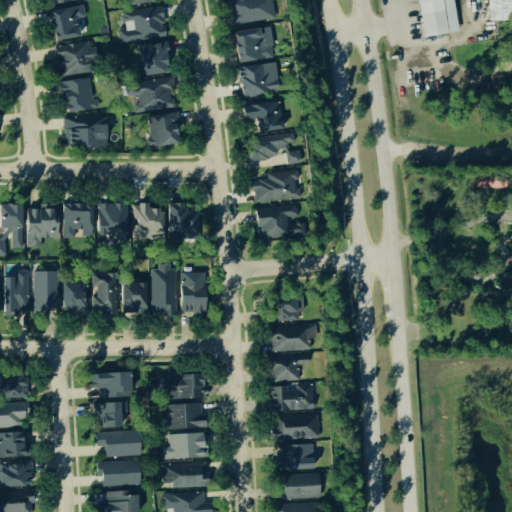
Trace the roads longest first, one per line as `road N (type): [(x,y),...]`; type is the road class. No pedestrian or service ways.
road 1 (secondary): [(326,0),(361,259),(374,511)]
road 2 (residential): [(191,0),(226,272),(239,511)]
road 3 (secondary): [(393,257),(360,0)]
road 4 (residential): [(0,347),(230,343)]
road 5 (residential): [(0,172),(215,170)]
road 6 (secondary): [(407,511),(398,319)]
road 7 (residential): [(10,0),(24,59),(32,172)]
road 8 (residential): [(226,272),(393,257)]
road 9 (residential): [(55,346),(62,511)]
